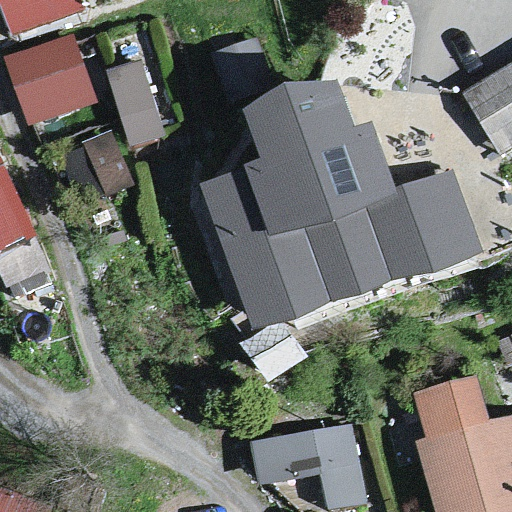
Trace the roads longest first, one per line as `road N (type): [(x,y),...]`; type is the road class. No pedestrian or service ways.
road 1 (track): [(0,117),(87,340),(135,426),(241,511)]
road 2 (track): [(116,391),(92,396),(0,361)]
